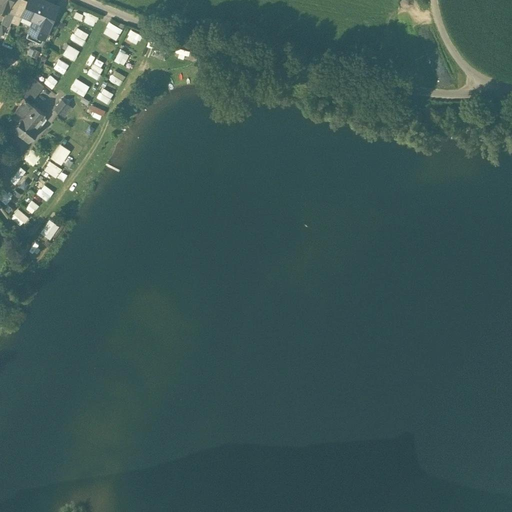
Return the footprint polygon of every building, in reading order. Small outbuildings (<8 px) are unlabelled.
[(0,0),(0,8),(7,11),(11,0),(0,0)] [(20,0),(11,0),(7,11),(14,14),(20,0)] [(26,0),(20,0),(14,14),(21,17),(23,14),(22,13),(27,0),(26,0)] [(47,1),(43,0),(27,0),(22,13),(23,14),(34,19),(35,16),(38,17),(34,26),(36,27),(46,32),(57,6),(56,5),(56,7),(46,2),(47,1)] [(100,14),(88,9),(85,18),(95,23),(100,14)] [(124,26),(111,20),(106,30),(118,37),(124,26)] [(89,34),(78,28),(73,36),(85,42),(89,34)] [(141,37),(131,31),(127,37),(138,44),(141,37)] [(171,38),(152,32),(149,44),(168,51),(171,38)] [(114,42),(102,36),(97,45),(109,51),(114,42)] [(81,49),(69,42),(65,50),(77,57),(81,49)] [(190,46),(180,43),(178,49),(189,52),(190,46)] [(134,55),(122,48),(116,57),(129,65),(134,55)] [(72,64),(59,54),(56,60),(58,62),(55,66),(66,73),(72,64)] [(100,66),(88,59),(86,64),(97,71),(100,66)] [(120,85),(126,75),(115,69),(109,78),(120,85)] [(153,74),(148,70),(139,78),(144,83),(153,74)] [(64,79),(52,71),(45,80),(57,88),(64,79)] [(44,85),(31,75),(20,95),(24,98),(25,97),(31,101),(44,85)] [(92,83),(78,75),(72,86),(89,96),(93,89),(90,86),(92,83)] [(118,91),(103,81),(100,87),(103,89),(99,93),(112,102),(118,91)] [(31,101),(25,97),(24,98),(16,109),(23,115),(12,127),(29,140),(40,127),(34,122),(43,111),(31,101)] [(72,106),(62,99),(54,108),(64,116),(72,106)] [(107,108),(93,102),(88,111),(102,118),(107,108)] [(70,122),(60,115),(50,129),(60,136),(70,122)] [(71,148),(61,141),(53,154),(63,162),(71,148)] [(42,152),(33,145),(26,154),(35,161),(42,152)] [(63,167),(52,159),(45,167),(57,175),(63,167)] [(27,174),(20,167),(13,176),(19,182),(27,174)] [(56,189),(45,182),(39,191),(50,198),(56,189)] [(16,191),(8,184),(0,192),(0,194),(8,201),(16,191)] [(37,207),(32,202),(28,205),(34,211),(37,207)] [(28,217),(21,211),(16,219),(23,225),(28,217)] [(57,226),(49,221),(44,227),(53,233),(57,226)] [(37,235),(31,244),(36,247),(41,238),(37,235)]
